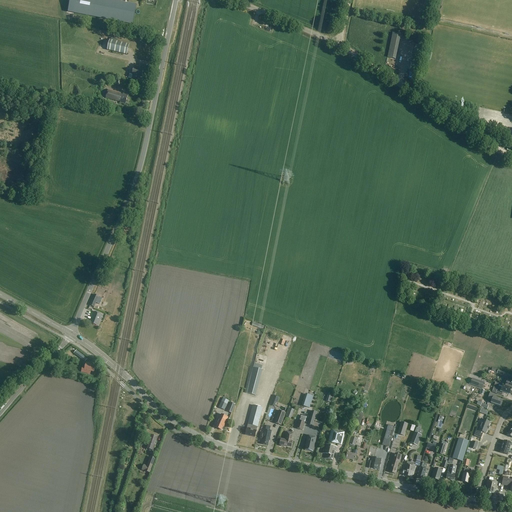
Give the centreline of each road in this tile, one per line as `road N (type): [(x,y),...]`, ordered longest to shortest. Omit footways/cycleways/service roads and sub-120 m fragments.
road 1 (tertiary): [(476,499),(215,443),(167,417),(70,334)]
road 2 (unclassified): [(70,334),(137,175),(176,0)]
road 3 (unclassified): [(511,160),(336,42),(233,0)]
